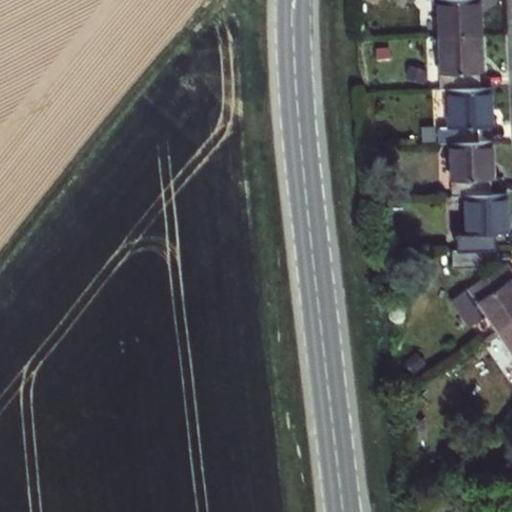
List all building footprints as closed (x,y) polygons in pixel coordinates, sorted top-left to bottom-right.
[(479,0),(436,0),(438,35),(481,33),(480,14),(479,0)] [(482,53),(481,33),(438,35),(441,87),(449,87),(481,86),(480,72),(483,72),(482,53)] [(481,86),(449,87),(450,127),(440,128),(440,142),(451,141),(481,140),(481,126),(493,125),(492,106),(491,86),(481,86)] [(440,142),(440,128),(425,128),(426,142),(440,142)] [(494,159),(493,139),(481,140),(451,141),(453,194),(492,192),(492,179),(495,178),(494,159)] [(492,192),(453,194),(456,250),(489,248),(498,248),(497,230),(509,229),(508,210),(507,192),(492,192)] [(490,265),(489,248),(456,250),(455,250),(456,266),(490,265)] [(511,269),(507,262),(470,288),(499,330),(511,321),(511,269)] [(511,321),(499,330),(511,349),(511,321)] [(402,360),(416,377),(428,367),(415,350),(402,360)]
